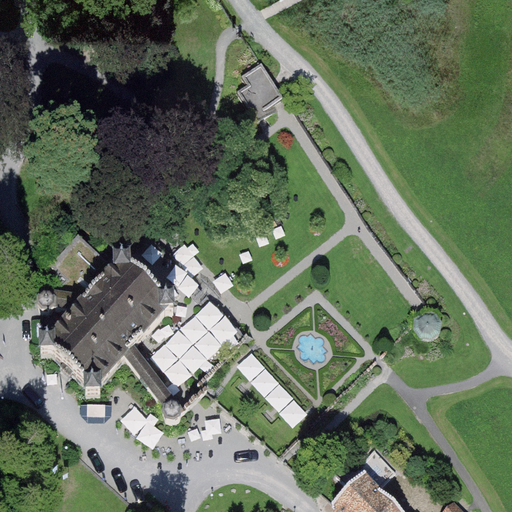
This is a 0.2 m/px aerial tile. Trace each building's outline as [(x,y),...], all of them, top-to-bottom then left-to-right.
[(265,65),(245,78),(251,88),(242,93),(263,124),(292,104),(277,81),(265,65)] [(49,341),(55,341),(98,384),(98,391),(109,391),(109,384),(129,364),(136,356),(164,322),(172,322),(172,308),(162,308),(125,273),(126,263),(111,263),(111,273),(55,328),(49,328),(49,341)] [(417,333),(421,338),(427,340),(433,340),(439,336),(442,330),(442,324),(439,318),(434,315),(429,314),(428,314),(422,316),(417,321),(416,327),(417,331),(417,333)] [(136,356),(129,364),(163,413),(163,418),(167,425),(173,427),(178,426),(183,420),(183,419),(183,413),(182,411),(182,410),(177,407),(169,407),(136,356)] [(195,401),(183,413),(183,419),(198,405),(210,393),(207,389),(195,401)] [(404,511),(367,475),(333,509),(335,511),(404,511)] [(445,511),(468,511),(456,500),(445,511)]
